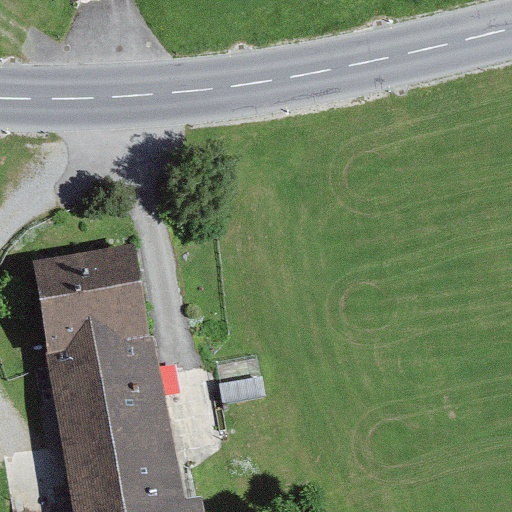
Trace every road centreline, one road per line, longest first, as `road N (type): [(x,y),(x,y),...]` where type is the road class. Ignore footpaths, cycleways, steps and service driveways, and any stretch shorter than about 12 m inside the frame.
road 1 (tertiary): [(511,29),(248,86),(132,99),(0,98)]
road 2 (unknown): [(132,99),(0,221)]
